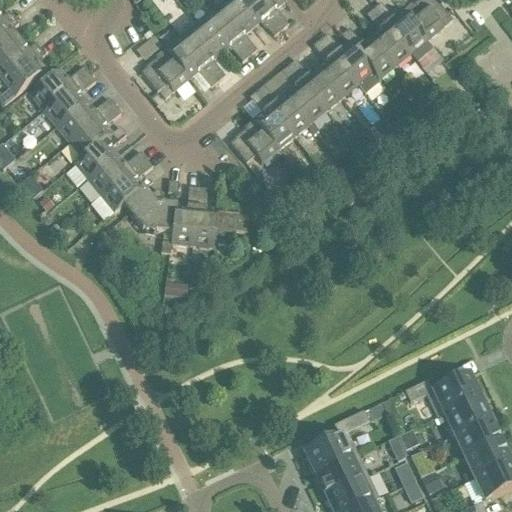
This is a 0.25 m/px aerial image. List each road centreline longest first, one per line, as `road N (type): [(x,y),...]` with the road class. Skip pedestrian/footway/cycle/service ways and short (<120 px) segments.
road 1 (residential): [(50,0),(177,150),(344,0)]
road 2 (residential): [(279,511),(260,471),(196,504),(199,511)]
